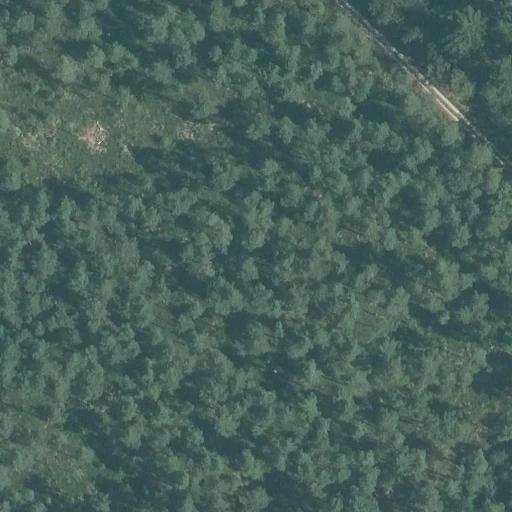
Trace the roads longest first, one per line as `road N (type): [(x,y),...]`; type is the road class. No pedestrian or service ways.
road 1 (track): [(511,168),(338,0)]
road 2 (track): [(511,398),(401,511)]
